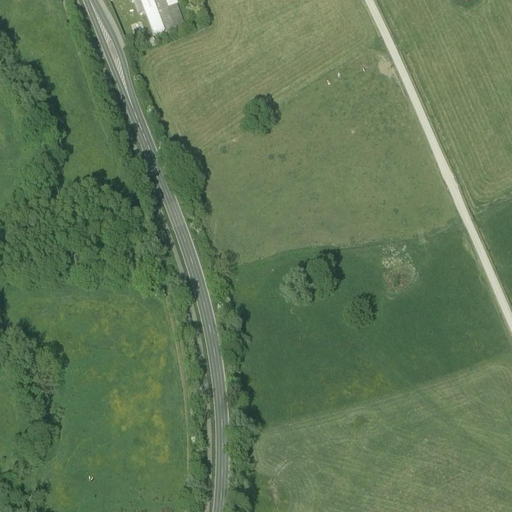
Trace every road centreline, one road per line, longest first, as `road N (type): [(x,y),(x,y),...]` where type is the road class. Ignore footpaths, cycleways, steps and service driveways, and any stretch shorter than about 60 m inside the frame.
road 1 (secondary): [(89,0),(200,291),(221,424),(218,511)]
road 2 (track): [(511,319),(367,0)]
